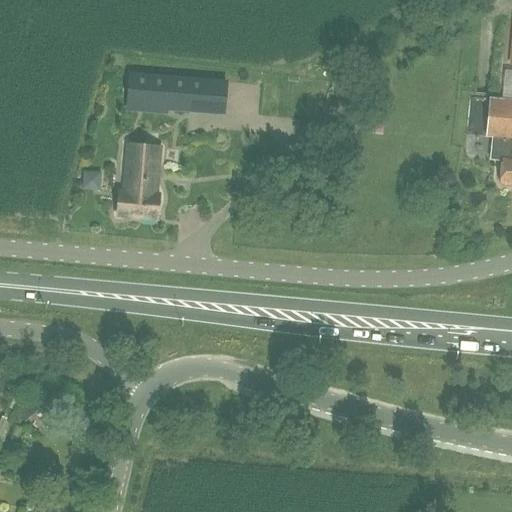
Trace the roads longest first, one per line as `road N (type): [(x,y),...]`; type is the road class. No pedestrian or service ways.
road 1 (unclassified): [(511,264),(438,281),(381,281),(0,250)]
road 2 (primary): [(430,327),(0,288)]
road 3 (tertiary): [(511,447),(204,366),(185,366),(144,386)]
road 4 (unclassified): [(144,386),(90,351),(43,333),(0,329)]
road 5 (tertiary): [(111,511),(144,386)]
